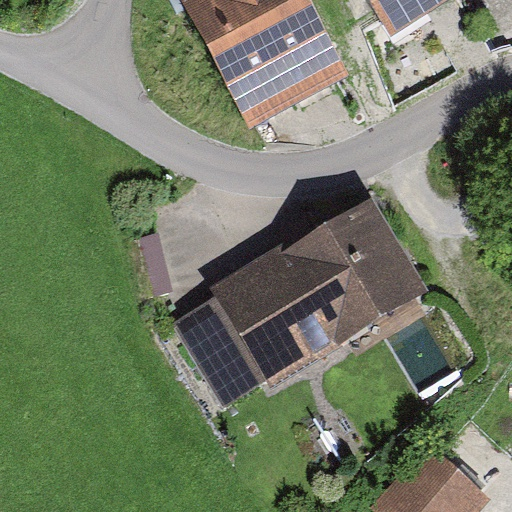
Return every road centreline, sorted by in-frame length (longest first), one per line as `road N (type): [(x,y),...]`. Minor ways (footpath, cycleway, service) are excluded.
road 1 (track): [(0,49),(153,137),(238,171),(340,170)]
road 2 (unclassified): [(340,170),(511,74)]
